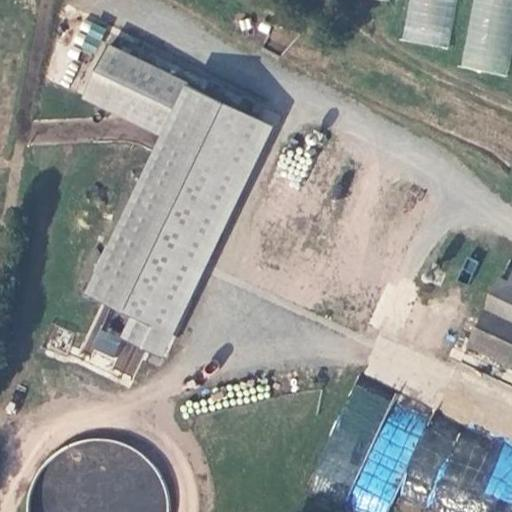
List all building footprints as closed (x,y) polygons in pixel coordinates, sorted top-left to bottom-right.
[(448,50),(456,0),(408,0),(401,41),(448,50)] [(511,0),(472,0),(461,69),(508,77),(511,51),(511,0)] [(171,360),(268,115),(101,50),(81,102),(153,131),(88,298),(127,314),(119,336),(97,327),(89,347),(117,358),(113,369),(133,377),(144,350),(171,360)] [(511,280),(506,277),(474,343),(511,360),(511,280)] [(352,483),(375,429),(376,430),(389,400),(357,387),(344,419),(340,417),(324,457),(349,467),(344,479),(352,483)] [(167,511),(170,504),(152,450),(92,438),(38,455),(26,511),(167,511)]
